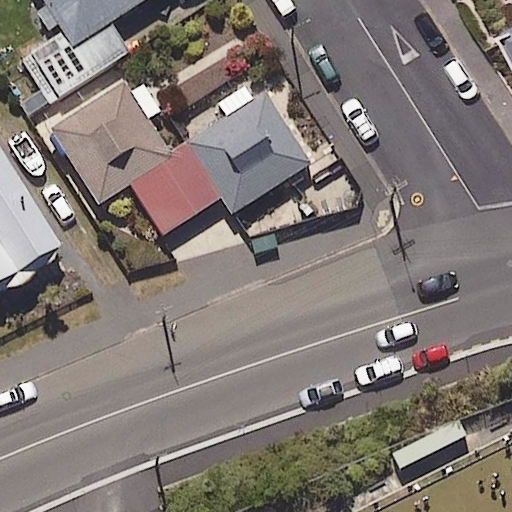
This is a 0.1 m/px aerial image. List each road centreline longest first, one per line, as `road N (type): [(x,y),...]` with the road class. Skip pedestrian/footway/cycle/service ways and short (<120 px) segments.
road 1 (tertiary): [(511,281),(0,459)]
road 2 (residential): [(511,260),(349,0)]
